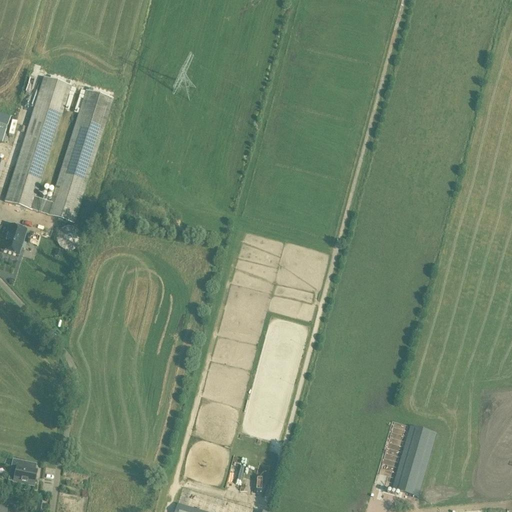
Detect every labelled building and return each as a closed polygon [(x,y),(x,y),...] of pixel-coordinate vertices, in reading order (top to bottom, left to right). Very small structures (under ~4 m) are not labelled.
[(45,80),(4,204),(31,212),(46,217),(73,226),(114,102),(87,94),(85,93),(78,116),(50,203),(36,199),(63,111),(70,88),(45,80)] [(0,142),(2,143),(11,118),(0,114),(0,142)] [(0,251),(20,257),(22,251),(28,232),(8,226),(0,251)] [(67,252),(69,252),(71,252),(72,252),(74,251),(75,250),(76,250),(77,249),(78,248),(79,248),(79,247),(80,246),(80,244),(81,243),(81,242),(81,241),(81,240),(81,239),(81,238),(81,237),(81,236),(80,235),(80,234),(79,232),(78,231),(77,230),(76,229),(74,228),(73,228),(72,227),(71,227),(70,227),(68,227),(67,227),(66,227),(65,228),(63,228),(62,229),(61,230),(59,231),(59,232),(58,234),(57,236),(57,237),(56,238),(56,239),(56,240),(56,241),(57,243),(57,244),(58,245),(58,247),(60,248),(61,249),(62,250),(64,251),(65,252),(67,252)] [(39,236),(31,234),(29,241),(37,244),(39,236)] [(393,423),(375,484),(418,497),(436,435),(394,423),(393,423)] [(9,481),(14,482),(13,483),(33,487),(36,471),(34,471),(35,466),(19,462),(18,467),(17,467),(17,468),(12,467),(9,481)] [(251,480),(260,481),(263,463),(255,462),(251,480)] [(43,511),(45,504),(38,502),(36,509),(35,509),(34,511),(43,511)]
